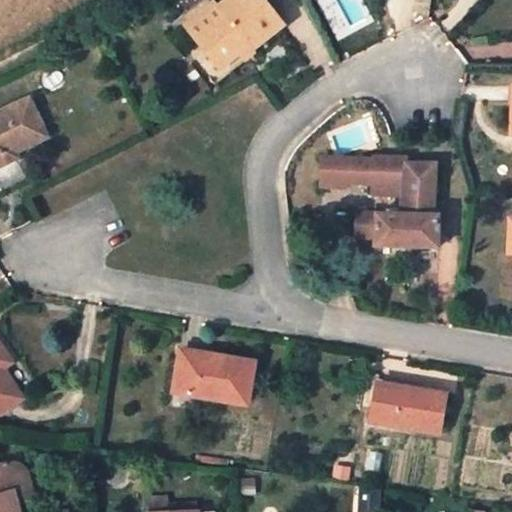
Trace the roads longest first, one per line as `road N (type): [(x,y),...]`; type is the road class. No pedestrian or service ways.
road 1 (residential): [(412,77),(358,76),(282,123),(262,163),(274,322)]
road 2 (residential): [(274,322),(511,363)]
road 3 (residential): [(55,249),(89,289),(274,322)]
